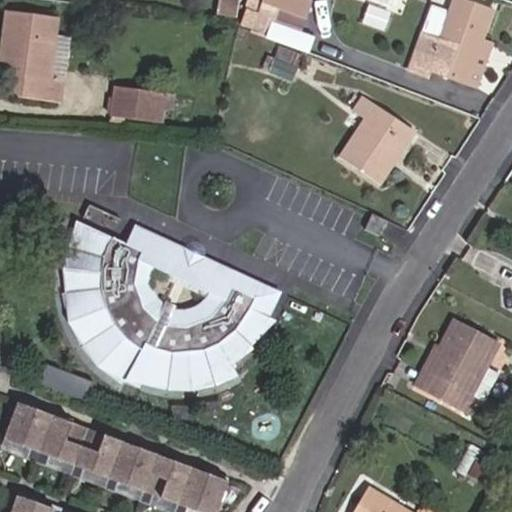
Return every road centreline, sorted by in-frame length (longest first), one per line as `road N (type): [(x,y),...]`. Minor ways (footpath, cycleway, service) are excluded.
road 1 (residential): [(511,123),(409,278),(285,511)]
road 2 (unknown): [(511,112),(337,48)]
